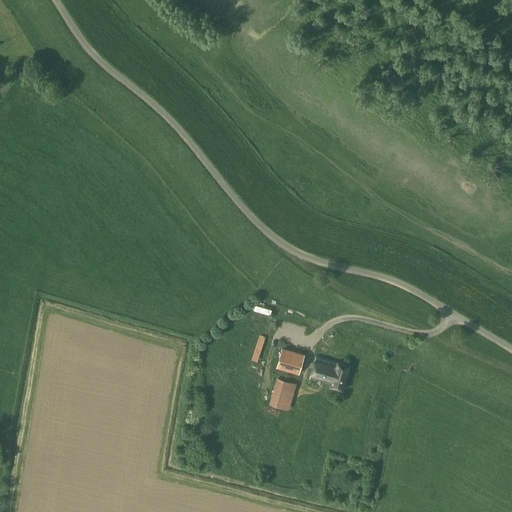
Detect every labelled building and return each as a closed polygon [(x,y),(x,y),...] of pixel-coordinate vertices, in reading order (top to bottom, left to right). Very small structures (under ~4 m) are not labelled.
[(256,303),(254,310),(272,315),(274,308),(256,303)] [(254,359),(260,361),(268,335),(261,333),(254,359)] [(304,355),(282,349),(277,366),(299,372),(304,355)] [(337,362),(316,356),(309,378),(316,380),(316,378),(325,381),(325,382),(331,384),(330,385),(343,389),(350,364),(338,361),(337,362)] [(295,383),(278,378),(270,403),(288,408),(295,383)]
